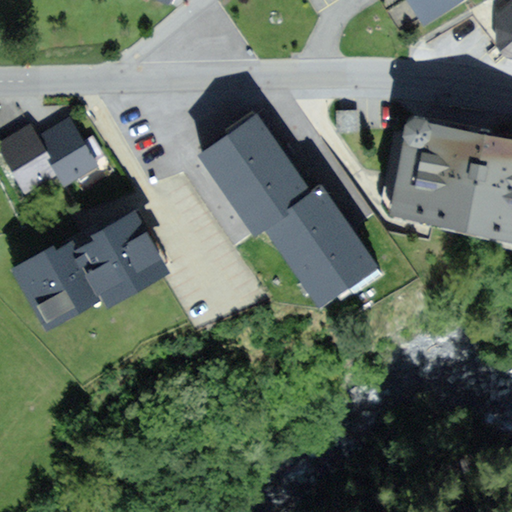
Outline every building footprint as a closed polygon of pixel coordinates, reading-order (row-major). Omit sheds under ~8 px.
[(409,0),(424,23),(460,0),(409,0)] [(511,4),(498,14),(499,48),(511,55),(511,4)] [(322,182),(310,190),(257,111),(198,151),(255,235),(265,228),(318,307),(367,274),(379,266),(322,182)] [(511,137),(408,117),(390,210),(511,234),(511,137)] [(38,127),(4,149),(33,195),(64,175),(71,186),(103,165),(74,120),(45,138),(38,127)] [(87,233),(27,266),(62,331),(125,297),(129,304),(189,271),(154,209),(92,243),(87,233)]
